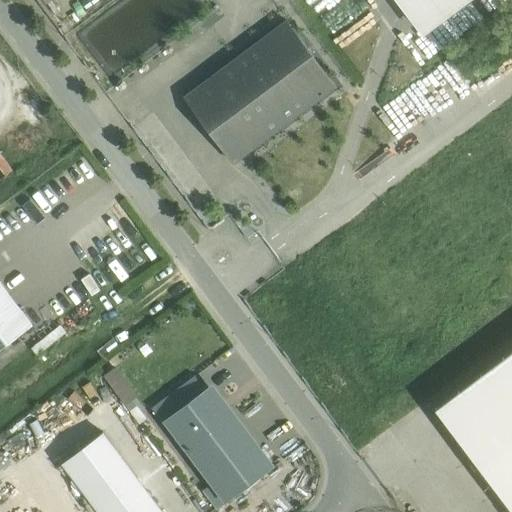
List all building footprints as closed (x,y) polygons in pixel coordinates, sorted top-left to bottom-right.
[(287,21),(185,98),(205,125),(200,129),(207,138),(212,134),(232,161),(335,85),(287,21)] [(0,348),(32,324),(0,282),(0,348)] [(205,389),(162,422),(174,438),(183,431),(193,444),(227,419),(227,418),(205,389)] [(232,415),(227,418),(227,419),(193,444),(188,447),(228,501),(271,468),(232,415)] [(98,511),(163,511),(102,432),(61,462),(98,511)]
